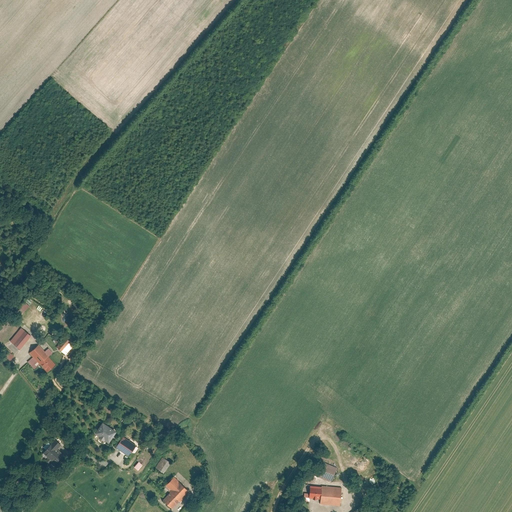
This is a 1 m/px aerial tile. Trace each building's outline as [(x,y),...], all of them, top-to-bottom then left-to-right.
[(15,310),(17,311),(19,309),(23,312),(29,306),(24,301),(15,310)] [(20,349),(30,336),(21,328),(10,341),(20,349)] [(65,338),(57,347),(66,355),(74,346),(65,338)] [(31,352),(34,356),(28,362),(34,369),(41,363),(48,371),(55,364),(48,357),(52,353),(48,349),(44,353),(38,346),(31,352)] [(7,364),(14,357),(7,351),(0,358),(7,364)] [(124,418),(122,422),(129,427),(132,423),(124,418)] [(118,431),(105,422),(97,433),(110,442),(118,431)] [(125,435),(117,447),(133,458),(141,446),(125,435)] [(55,438),(51,442),(57,448),(61,443),(55,438)] [(51,442),(43,450),(54,460),(62,452),(57,448),(51,442)] [(164,457),(156,467),(164,473),(172,462),(164,457)] [(139,461),(134,467),(138,470),(143,465),(139,461)] [(317,476),(331,481),(336,468),(322,462),(317,476)] [(174,490),(181,482),(175,476),(168,484),(174,490)] [(174,490),(165,500),(174,508),(191,491),(181,482),(174,490)] [(309,496),(321,497),(322,486),(310,485),(309,496)] [(340,488),(322,486),(321,497),(321,504),(339,505),(340,488)]
